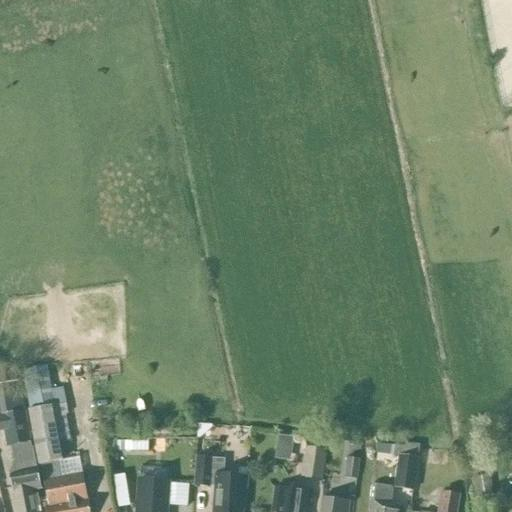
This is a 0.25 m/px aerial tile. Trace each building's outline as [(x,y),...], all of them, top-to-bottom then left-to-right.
[(23,371),(31,411),(28,412),(38,466),(42,465),(47,499),(35,501),(36,509),(44,508),(45,511),(89,511),(83,474),(61,478),(59,464),(62,463),(55,428),(51,408),(54,407),(51,390),(46,367),(23,371)] [(19,394),(17,384),(10,385),(12,398),(0,399),(0,411),(1,416),(0,416),(0,431),(3,431),(6,447),(15,446),(30,443),(21,394),(19,394)] [(54,407),(66,405),(63,388),(51,390),(54,407)] [(288,445),(289,438),(277,436),(276,448),(282,449),(288,445)] [(148,453),(148,443),(117,442),(117,452),(148,453)] [(30,443),(15,446),(16,454),(11,455),(13,466),(7,472),(15,511),(34,511),(31,493),(41,491),(33,449),(31,449),(30,443)] [(406,444),(404,459),(417,461),(420,446),(406,444)] [(300,481),(322,483),(326,451),(304,449),(300,481)] [(196,458),(194,488),(210,489),(212,470),(224,471),(225,460),(196,458)] [(358,473),(359,459),(346,458),(345,471),(358,473)] [(396,490),(413,492),(417,461),(404,459),(400,458),(396,490)] [(139,480),(136,511),(166,511),(167,508),(167,506),(169,486),(169,482),(168,482),(169,470),(140,468),(139,480)] [(215,476),(212,511),(237,511),(238,509),(246,510),(249,478),(215,476)] [(476,499),(493,496),(490,476),(472,479),(476,499)] [(372,485),(369,503),(368,511),(400,511),(401,507),(390,505),(392,492),(392,491),(392,490),(391,489),(391,488),(390,487),(372,485)] [(169,486),(167,506),(178,507),(180,486),(169,486)] [(304,511),(308,494),(274,489),(270,511),(304,511)] [(455,511),(458,496),(440,493),(437,511),(455,511)] [(319,511),(347,511),(349,502),(322,498),(319,511)]
